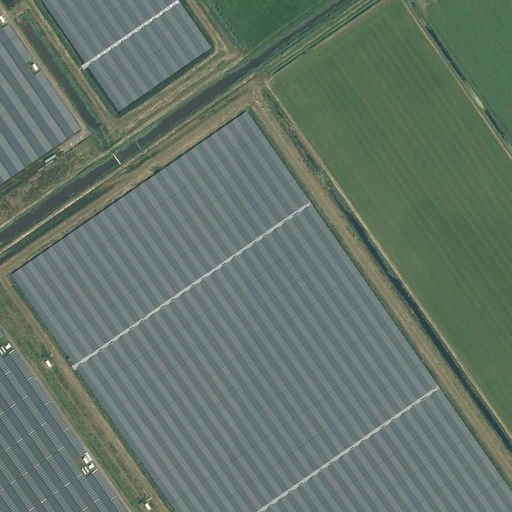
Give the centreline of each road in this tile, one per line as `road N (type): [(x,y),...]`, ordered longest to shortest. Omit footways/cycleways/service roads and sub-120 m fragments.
road 1 (track): [(362,0),(142,152)]
road 2 (unknown): [(126,511),(11,342)]
road 3 (track): [(0,224),(131,136)]
road 4 (track): [(131,136),(243,55)]
